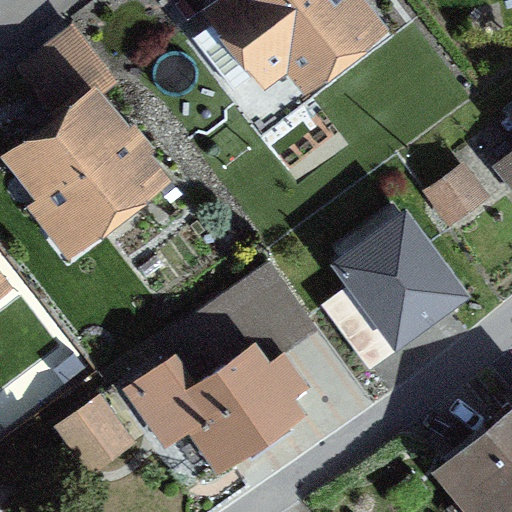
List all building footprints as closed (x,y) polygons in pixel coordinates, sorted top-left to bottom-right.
[(230,0),(219,9),(222,13),(193,35),(233,87),(262,65),(265,69),(289,51),(307,75),(371,26),(351,0),(230,0)] [(91,97),(19,152),(80,231),(152,176),(91,97)] [(511,99),(502,107),(511,119),(511,149),(499,160),(511,175),(511,99)] [(429,188),(450,217),(482,193),(461,165),(429,188)] [(457,288),(404,216),(344,260),(397,333),(457,288)] [(167,440),(190,424),(219,464),(297,409),(286,393),(303,381),(282,351),(315,327),(271,263),(158,343),(168,357),(129,385),(167,440)] [(80,453),(135,422),(103,364),(47,394),(80,453)] [(445,465),(484,511),(511,511),(511,407),(506,401),(486,418),(492,426),(445,465)]
